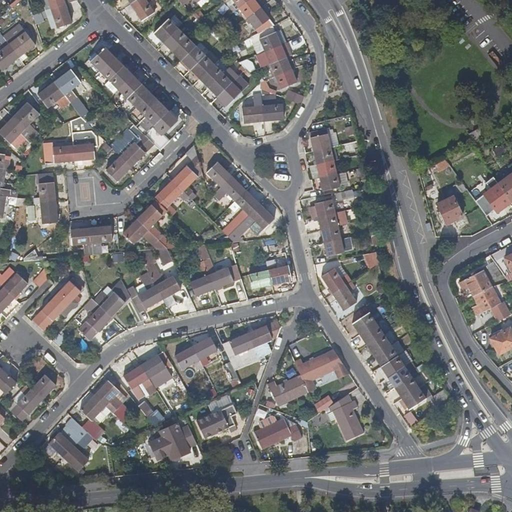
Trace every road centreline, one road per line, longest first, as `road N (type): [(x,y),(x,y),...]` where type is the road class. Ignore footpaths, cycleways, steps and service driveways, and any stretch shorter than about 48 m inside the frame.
road 1 (secondary): [(511,436),(432,302),(371,110)]
road 2 (secondary): [(371,110),(412,288),(469,406)]
road 3 (secondary): [(296,478),(0,508)]
road 4 (residential): [(308,299),(124,342),(81,383)]
road 5 (residential): [(511,391),(465,336),(442,285),(457,257),(511,228)]
road 6 (residential): [(419,466),(308,299)]
road 7 (residential): [(287,145),(320,73),(307,29),(286,0)]
road 8 (residential): [(86,197),(133,189),(200,119)]
road 9 (residential): [(102,19),(200,119)]
road 10 (residential): [(0,96),(102,19)]
road 11 (secondary): [(296,478),(373,492),(422,488)]
road 12 (secondary): [(419,466),(296,478)]
road 13 (secondary): [(323,0),(371,110)]
